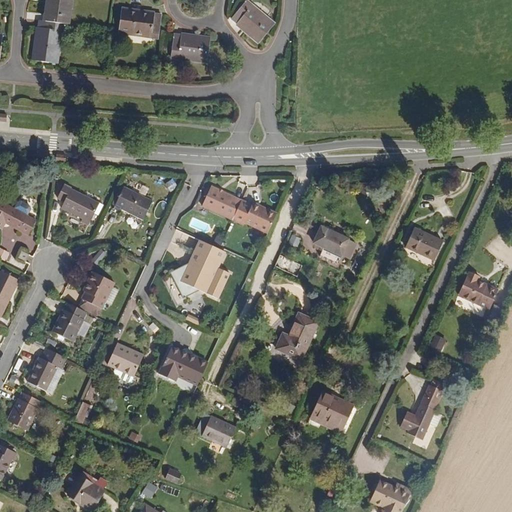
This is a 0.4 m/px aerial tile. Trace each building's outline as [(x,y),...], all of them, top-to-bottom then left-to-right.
[(67,0),(45,0),(43,20),(58,21),(65,22),(67,0)] [(258,39),(272,23),(244,0),(230,16),(258,39)] [(156,36),(159,14),(120,9),(117,30),(156,36)] [(31,59),(52,62),(58,21),(43,20),(36,19),(31,59)] [(205,59),(207,39),(173,35),(171,54),(205,59)] [(72,189),(73,185),(67,182),(60,196),(66,200),(63,206),(84,216),(83,218),(91,222),(100,202),(72,189)] [(212,182),(203,202),(233,216),(242,197),(243,195),(212,182)] [(143,217),(153,199),(125,185),(115,206),(121,210),(123,208),(143,217)] [(255,203),(242,197),(233,216),(247,223),(248,221),(268,229),(277,209),(257,200),(255,203)] [(16,204),(13,210),(0,202),(0,229),(1,230),(3,224),(27,236),(35,221),(26,217),(30,211),(29,208),(19,203),(16,204)] [(341,249),(349,232),(321,219),(314,236),(341,249)] [(432,258),(440,240),(412,227),(403,245),(432,258)] [(220,262),(227,246),(201,235),(192,256),(193,259),(188,260),(187,259),(171,268),(185,293),(201,285),(220,293),(232,267),(220,262)] [(0,257),(6,260),(9,251),(0,247),(0,257)] [(17,257),(26,261),(29,255),(20,250),(17,257)] [(102,250),(92,258),(96,263),(106,255),(102,250)] [(275,266),(296,274),(300,264),(280,256),(275,266)] [(474,277),(476,274),(467,270),(466,273),(465,273),(456,291),(486,306),(495,287),(474,277)] [(0,316),(18,281),(0,272),(0,316)] [(102,307),(115,282),(95,273),(90,284),(87,282),(83,290),(86,291),(82,298),(84,299),(102,307)] [(113,288),(108,300),(112,302),(118,290),(113,288)] [(98,316),(102,307),(84,299),(80,307),(98,316)] [(83,319),(87,312),(66,302),(63,308),(64,309),(58,322),(56,321),(52,330),(73,340),(77,332),(81,334),(85,333),(91,322),(83,319)] [(298,360),(315,324),(295,315),(284,337),(280,335),(274,349),(298,360)] [(133,371),(143,350),(118,338),(108,360),(116,363),(114,366),(115,368),(118,370),(119,373),(128,377),(131,376),(133,371)] [(199,378),(209,357),(173,341),(161,367),(177,375),(180,369),(199,378)] [(60,364),(63,358),(44,348),(40,355),(40,354),(33,367),(32,366),(26,379),(44,388),(56,362),(60,364)] [(440,390),(442,385),(431,379),(428,384),(440,390)] [(440,390),(428,384),(427,384),(419,402),(421,403),(414,416),(405,412),(400,424),(408,428),(407,432),(420,438),(433,410),(432,410),(441,391),(440,390)] [(21,427),(35,399),(17,390),(3,418),(21,427)] [(340,430),(351,407),(319,393),(308,416),(340,430)] [(82,422),(91,404),(81,400),(73,417),(82,422)] [(431,423),(438,425),(441,414),(435,412),(431,423)] [(225,446),(233,426),(202,413),(194,433),(225,446)] [(11,461),(14,454),(0,446),(0,475),(9,460),(11,461)] [(176,481),(180,471),(168,466),(164,476),(176,481)] [(90,474),(81,468),(78,473),(87,478),(90,474)] [(76,499),(91,507),(103,488),(102,487),(107,479),(99,474),(97,478),(90,474),(87,478),(78,473),(68,491),(78,497),(76,499)] [(397,510),(405,491),(378,479),(370,498),(397,510)] [(161,511),(145,502),(138,511),(161,511)]
